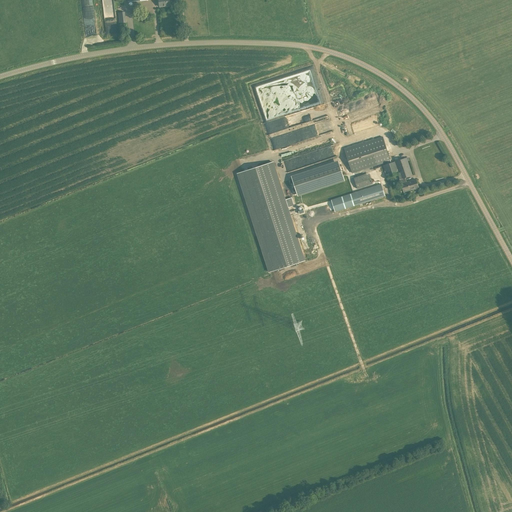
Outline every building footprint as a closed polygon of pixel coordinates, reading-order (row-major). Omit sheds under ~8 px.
[(116,13),(117,24),(125,23),(124,12),(116,13)] [(361,114),(357,115),(360,123),(371,120),(368,111),(365,112),(364,112),(360,113),(361,114)] [(408,157),(406,158),(391,163),(390,161),(391,161),(383,137),(344,149),(352,173),(384,163),(385,165),(383,165),(387,178),(398,174),(399,179),(400,184),(401,184),(404,192),(418,188),(416,179),(406,182),(405,178),(412,175),(407,161),(409,160),(408,157)] [(314,162),(327,159),(324,148),(313,151),(313,153),(316,153),(317,156),(314,157),(314,156),(313,157),(314,162)] [(286,171),(308,165),(305,155),(284,160),(286,171)] [(298,196),(345,181),(338,160),(291,176),(298,196)] [(270,272),(304,261),(273,164),(239,175),(270,272)] [(373,184),(369,174),(354,179),(357,189),(373,184)] [(335,212),(385,196),(381,184),(331,200),(335,212)]
